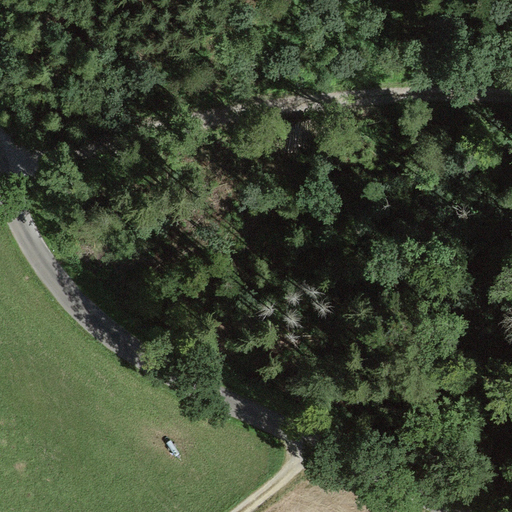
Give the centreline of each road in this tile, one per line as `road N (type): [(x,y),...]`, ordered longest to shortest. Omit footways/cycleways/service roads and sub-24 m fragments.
road 1 (tertiary): [(0,174),(76,311),(204,407),(433,511)]
road 2 (track): [(511,95),(392,93),(232,109),(0,173)]
